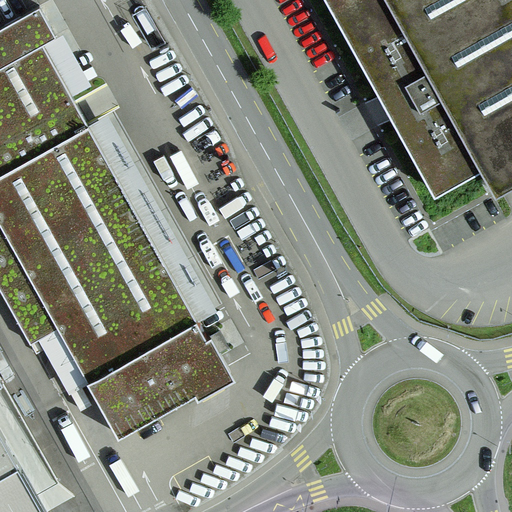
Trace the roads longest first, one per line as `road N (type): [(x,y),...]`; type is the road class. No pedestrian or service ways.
road 1 (tertiary): [(324,258),(179,0)]
road 2 (tertiary): [(424,357),(324,258)]
road 3 (tertiary): [(324,258),(359,388)]
road 4 (residential): [(350,413),(259,502)]
road 5 (residential): [(259,502),(385,484)]
